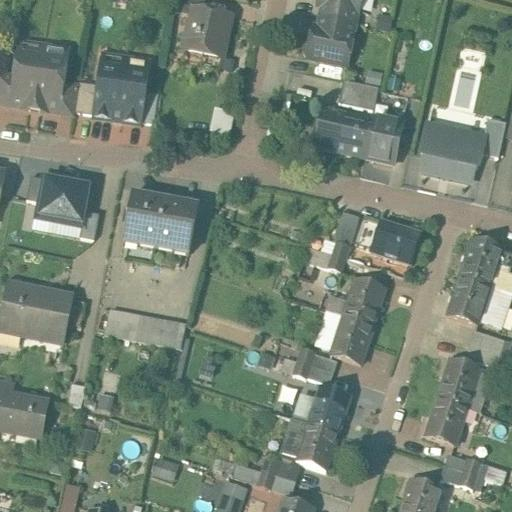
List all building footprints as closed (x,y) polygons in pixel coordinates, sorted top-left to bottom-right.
[(171,0),(170,14),(192,19),(194,12),(202,14),(205,0),(171,0)] [(360,0),(319,0),(319,2),(323,8),(357,15),(360,0)] [(357,15),(323,8),(320,20),(354,27),(357,15)] [(202,14),(194,12),(192,19),(189,37),(184,40),(182,47),(185,52),(185,54),(220,61),(229,20),(202,14)] [(354,27),(320,20),(318,32),(352,39),(354,27)] [(352,39),(318,32),(312,36),(310,44),(305,48),(304,55),(307,60),(346,68),(352,39)] [(68,53),(18,46),(18,45),(13,78),(9,107),(8,109),(9,109),(59,116),(59,117),(60,117),(60,115),(64,85),(69,53),(68,53)] [(149,65),(102,58),(101,57),(96,89),(92,118),(92,122),(93,121),(140,128),(140,129),(141,129),(141,126),(146,96),(150,65),(149,65)] [(13,78),(0,75),(0,106),(9,107),(13,78)] [(78,87),(64,85),(60,115),(74,117),(74,116),(78,87)] [(96,89),(78,86),(78,87),(74,116),(92,118),(96,89)] [(158,98),(146,96),(141,126),(153,127),(158,98)] [(369,133),(341,127),(343,118),(323,113),(315,150),(363,161),(369,133)] [(402,127),(372,120),(369,133),(363,161),(393,167),(402,127)] [(430,128),(420,176),(472,187),(482,139),(430,128)] [(92,187),(44,177),(36,219),(84,228),(92,187)] [(197,210),(132,197),(123,245),(188,257),(197,210)] [(358,221),(343,216),(335,240),(351,244),(358,221)] [(420,238),(381,225),(371,256),(410,268),(420,238)] [(501,253),(471,243),(459,281),(489,291),(505,296),(509,282),(493,278),(501,253)] [(349,250),(336,245),(332,258),(331,259),(345,263),(349,250)] [(332,258),(308,251),(304,264),(327,272),(331,259),(332,258)] [(345,263),(331,259),(327,272),(341,276),(345,263)] [(339,281),(316,274),(312,285),(335,292),(339,281)] [(489,291),(459,281),(446,319),(477,329),(489,291)] [(385,293),(355,283),(348,306),(332,301),(327,315),(343,320),(373,330),(385,293)] [(312,285),(308,295),(332,301),(335,292),(312,285)] [(73,300),(8,287),(0,325),(0,336),(63,350),(73,300)] [(185,328),(110,314),(104,337),(180,351),(185,328)] [(327,315),(316,350),(331,355),(343,320),(327,315)] [(373,330),(343,320),(331,355),(330,359),(360,368),(373,330)] [(505,345),(474,335),(469,348),(470,348),(501,358),(505,345)] [(511,347),(505,345),(501,358),(511,361),(511,347)] [(501,358),(470,348),(465,362),(490,370),(496,372),(501,358)] [(315,356),(301,351),(297,365),(310,369),(314,357),(315,356)] [(314,357),(310,369),(333,377),(337,365),(314,357)] [(511,369),(511,361),(501,358),(496,372),(510,376),(511,369)] [(297,365),(285,361),(280,374),(292,378),(297,365)] [(479,374),(449,364),(437,401),(467,411),(479,374)] [(310,369),(297,365),(292,378),(306,383),(306,381),(310,369)] [(333,377),(310,369),(306,381),(329,389),(333,377)] [(48,406),(5,398),(8,386),(0,384),(0,434),(11,437),(11,438),(40,444),(48,406)] [(350,400),(320,391),(308,428),(337,438),(350,400)] [(113,400),(99,397),(95,413),(109,416),(113,400)] [(467,411),(437,401),(425,440),(455,449),(467,411)] [(80,429),(95,431),(96,419),(82,417),(80,429)] [(337,438),(308,428),(292,423),(281,457),(282,457),(280,467),(297,472),(299,467),(325,476),(337,438)] [(95,435),(78,431),(74,451),(91,454),(95,435)] [(231,450),(219,446),(215,456),(228,460),(231,450)] [(466,464),(447,458),(444,469),(463,476),(463,475),(466,464)] [(179,468),(158,461),(153,478),(173,485),(179,468)] [(279,467),(265,462),(261,475),(275,480),(279,467)] [(481,467),(467,462),(466,464),(463,475),(476,480),(481,467)] [(234,465),(229,477),(249,485),(253,472),(234,465)] [(280,467),(279,467),(275,480),(294,486),(299,473),(297,472),(280,467)] [(463,476),(444,469),(439,483),(458,489),(463,476)] [(275,480),(261,475),(256,474),(251,488),(291,501),(295,487),(275,480)] [(476,480),(463,475),(463,476),(458,489),(472,494),(476,480)] [(434,511),(440,493),(411,483),(401,511),(434,511)] [(240,511),(243,504),(221,496),(214,511),(240,511)] [(311,511),(283,503),(280,511),(311,511)]
